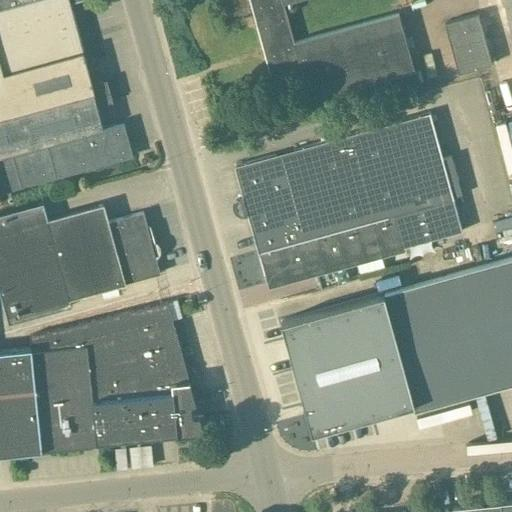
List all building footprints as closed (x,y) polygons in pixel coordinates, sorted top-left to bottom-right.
[(0,0),(0,193),(133,157),(124,122),(103,127),(97,106),(92,84),(70,3),(81,0),(0,0)] [(313,109),(310,99),(414,70),(399,13),(294,42),(283,3),(294,0),(249,0),(273,86),(303,78),(308,98),(232,119),(235,130),(313,109)] [(511,0),(503,0),(511,32),(511,0)] [(479,14),(445,23),(459,73),(492,64),(479,14)] [(106,79),(92,84),(97,106),(113,101),(106,79)] [(267,284),(404,247),(397,221),(455,205),(429,112),(235,166),(267,284)] [(70,306),(68,299),(160,274),(143,211),(109,221),(104,204),(46,220),(42,202),(0,213),(0,299),(7,324),(70,306)] [(381,292),(281,320),(312,431),(412,403),(414,409),(511,381),(511,256),(381,293),(381,292)] [(238,287),(263,283),(259,259),(233,263),(238,287)] [(0,454),(41,450),(97,444),(97,442),(175,434),(199,432),(201,428),(197,415),(193,415),(189,381),(167,302),(30,336),(31,347),(0,350),(0,454)] [(511,511),(511,500),(500,502),(500,511),(511,511)] [(500,511),(500,502),(398,511),(500,511)]
